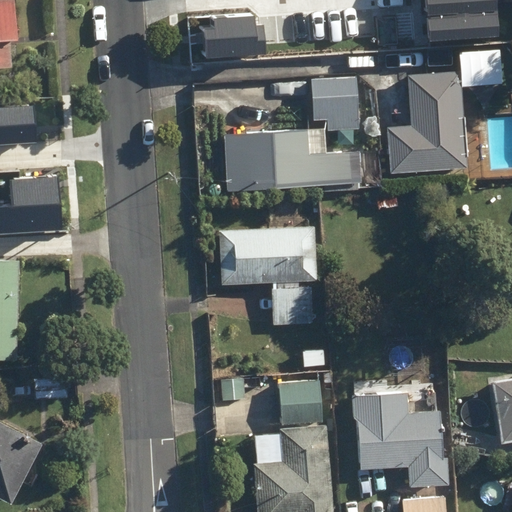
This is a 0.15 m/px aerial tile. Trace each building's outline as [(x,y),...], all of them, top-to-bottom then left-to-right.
[(373,0),(337,0),(329,0),(331,43),(375,41),(373,0)] [(428,0),(431,40),(500,36),(497,0),(428,0)] [(0,69),(12,69),(11,41),(17,41),(16,1),(0,1),(0,69)] [(204,29),(206,58),(264,54),(262,25),(255,25),(254,17),(215,20),(216,28),(204,29)] [(389,130),(391,174),(468,169),(461,73),(410,77),(413,128),(389,130)] [(327,121),(328,131),(359,129),(356,78),(312,80),(314,121),(327,121)] [(33,107),(0,108),(0,143),(35,141),(33,107)] [(224,137),(228,190),(359,181),(357,153),(350,154),(310,157),(308,131),(224,137)] [(0,224),(58,221),(55,168),(7,171),(9,197),(0,197),(0,224)] [(378,195),(380,209),(397,207),(395,193),(378,195)] [(220,233),(222,286),(317,282),(314,228),(220,233)] [(0,360),(17,361),(20,263),(0,262),(0,360)] [(273,291),(275,325),(313,323),(311,289),(273,291)] [(304,352),(304,367),(324,367),(324,352),(304,352)] [(511,379),(492,383),(502,446),(511,444),(511,379)] [(35,381),(35,400),(67,399),(66,380),(35,381)] [(217,387),(218,401),(245,400),(243,382),(222,383),(223,387),(217,387)] [(283,419),(283,425),(323,422),(320,382),(280,385),(280,389),(272,390),(274,420),(283,419)] [(410,467),(411,487),(449,487),(448,460),(441,461),(440,413),(408,414),(407,395),(353,396),(353,419),(359,419),(361,469),(410,467)] [(427,409),(431,410),(434,408),(434,404),(432,401),(428,400),(424,402),(424,406),(427,409)] [(0,500),(11,506),(43,444),(0,422),(0,500)] [(332,511),(327,426),(281,430),(281,435),(257,437),(259,465),(254,466),(257,511),(332,511)] [(404,503),(405,511),(445,511),(445,499),(404,503)] [(378,511),(379,504),(359,503),(358,511),(378,511)]
